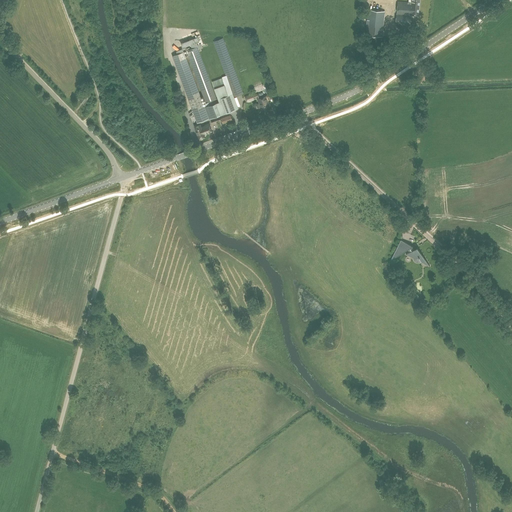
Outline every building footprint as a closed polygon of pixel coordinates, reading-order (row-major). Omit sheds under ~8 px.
[(418,15),(419,0),(411,0),(411,3),(398,1),(396,24),(410,25),(411,15),(418,15)] [(382,36),(385,11),(369,9),(366,35),(382,36)] [(199,35),(183,42),(184,47),(201,40),(199,35)] [(227,91),(224,85),(222,77),(212,81),(219,98),(216,99),(198,49),(188,53),(207,106),(204,107),(184,52),(173,56),(197,123),(233,109),(238,108),(234,97),(243,93),(223,38),(214,41),(231,90),(227,91)] [(269,102),(268,100),(269,100),(267,95),(257,99),(262,111),(271,108),(269,102)] [(212,132),(209,124),(205,125),(201,127),(200,124),(195,126),(199,139),(205,137),(204,135),(212,132)] [(414,249),(412,246),(413,246),(401,240),(391,260),(408,249),(409,252),(406,254),(414,258),(414,259),(414,261),(416,262),(417,262),(418,263),(420,262),(421,262),(425,259),(417,247),(414,249)]
